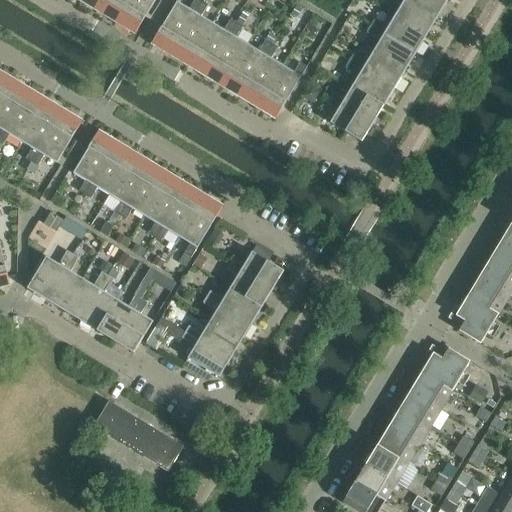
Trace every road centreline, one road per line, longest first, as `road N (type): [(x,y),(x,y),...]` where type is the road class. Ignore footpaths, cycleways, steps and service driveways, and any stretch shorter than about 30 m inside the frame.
road 1 (residential): [(0,306),(19,302),(215,414),(305,269),(302,256),(234,210),(231,192),(0,49)]
road 2 (residential): [(467,0),(365,164),(289,125),(265,133),(46,0)]
road 3 (residential): [(304,511),(511,169)]
